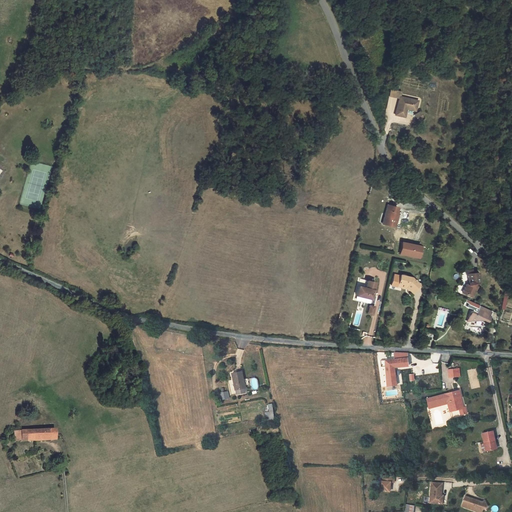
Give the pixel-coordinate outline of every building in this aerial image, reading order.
[(399,97),(399,98),(395,115),(404,117),(406,108),(408,108),(408,109),(415,111),(417,101),(399,97)] [(419,111),(414,115),(418,121),(423,117),(419,111)] [(397,207),(387,205),(382,224),(394,227),(396,222),(394,221),(396,213),(397,207)] [(418,258),(421,245),(400,241),(397,254),(418,258)] [(478,272),(472,273),(467,274),(468,281),(469,282),(468,285),(466,284),(462,293),(472,297),(476,286),(473,285),(474,284),(479,283),(478,272)] [(399,277),(393,275),(391,285),(397,287),(397,286),(398,283),(403,284),(402,286),(406,287),(407,286),(408,288),(408,289),(412,293),(416,289),(415,288),(418,285),(411,277),(400,275),(399,277)] [(358,286),(355,295),(371,299),(375,282),(367,280),(365,288),(358,286)] [(471,310),(468,317),(472,319),(471,321),(483,319),(487,321),(489,317),(489,316),(491,311),(475,303),(474,305),(473,305),(470,310),(471,310)] [(394,359),(385,360),(385,366),(387,387),(396,385),(394,369),(405,368),(405,366),(408,366),(407,358),(408,353),(394,352),(394,359)] [(242,372),(232,374),(235,390),(236,390),(237,394),(245,392),(244,388),(245,388),(244,385),(249,385),(247,379),(243,380),(242,372)] [(445,394),(426,399),(428,406),(447,401),(449,401),(452,411),(459,409),(465,407),(462,408),(460,398),(461,398),(459,390),(445,394)] [(447,401),(428,406),(429,408),(448,404),(450,412),(452,411),(449,401),(447,401)] [(267,404),(268,412),(264,412),(265,421),(273,420),(272,403),(267,404)] [(20,430),(14,431),(14,441),(21,440),(21,441),(55,439),(54,429),(35,430),(20,430)] [(493,431),(482,433),(484,442),(486,441),(488,450),(496,448),(493,431)] [(394,476),(381,475),(380,490),(389,491),(390,485),(390,482),(392,482),(394,482),(394,476)] [(442,483),(431,482),(430,497),(433,497),(432,503),(442,504),(443,497),(441,497),(441,495),(442,483)] [(465,496),(462,506),(477,511),(477,509),(482,511),(483,509),(488,507),(484,500),(482,502),(479,501),(479,502),(477,501),(477,500),(465,496)]
